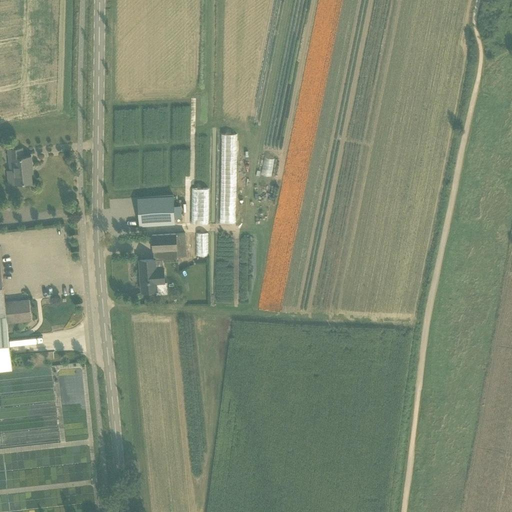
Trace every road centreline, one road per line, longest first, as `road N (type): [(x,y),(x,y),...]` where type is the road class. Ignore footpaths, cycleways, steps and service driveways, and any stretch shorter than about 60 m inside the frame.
road 1 (track): [(478,0),(479,70),(424,332),(404,511)]
road 2 (tertiary): [(123,511),(96,222),(99,0)]
